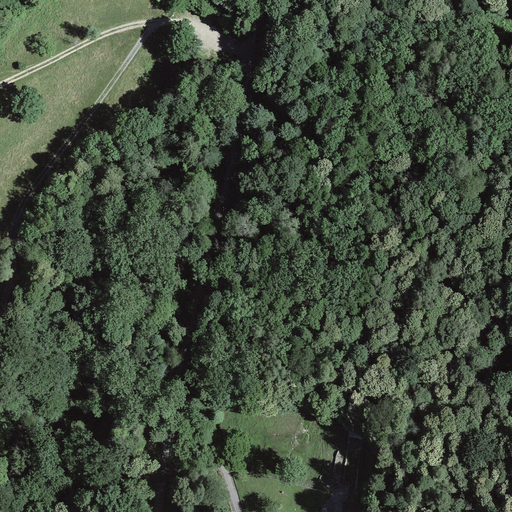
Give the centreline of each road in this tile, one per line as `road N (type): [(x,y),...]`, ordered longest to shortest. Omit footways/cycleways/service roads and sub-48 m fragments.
road 1 (unclassified): [(264,0),(158,511)]
road 2 (track): [(154,22),(14,227),(6,292)]
